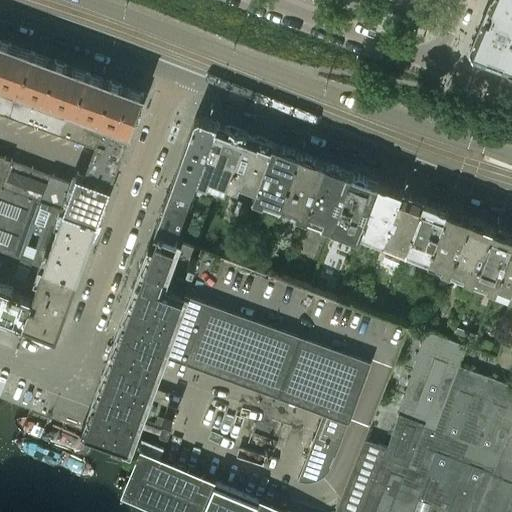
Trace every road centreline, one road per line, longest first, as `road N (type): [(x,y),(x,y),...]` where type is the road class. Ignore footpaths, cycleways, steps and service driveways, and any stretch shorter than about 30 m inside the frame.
road 1 (tertiary): [(184,58),(511,181)]
road 2 (residential): [(66,376),(138,182)]
road 3 (residential): [(434,62),(270,0)]
road 4 (residential): [(0,132),(138,182)]
road 5 (residential): [(138,182),(184,58)]
